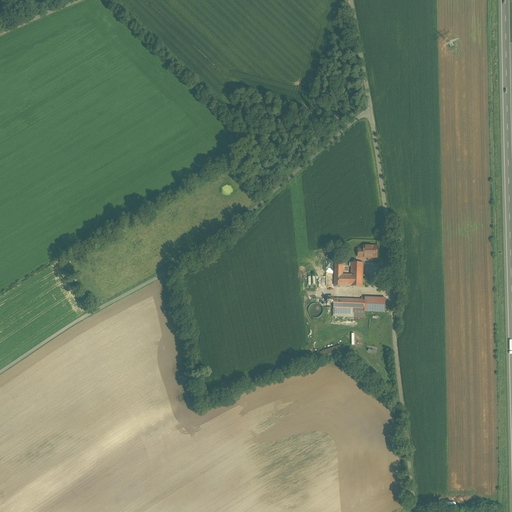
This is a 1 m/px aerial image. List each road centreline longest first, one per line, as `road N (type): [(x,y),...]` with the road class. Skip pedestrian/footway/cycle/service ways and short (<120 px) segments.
road 1 (unclassified): [(374,102),(193,255),(0,372)]
road 2 (unclassified): [(414,511),(374,102)]
road 3 (motorway): [(504,0),(511,400)]
